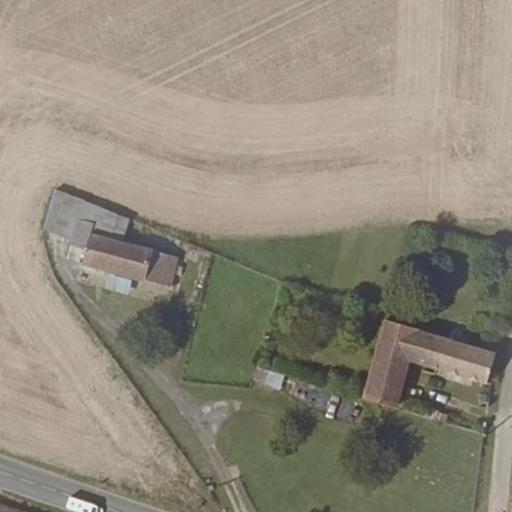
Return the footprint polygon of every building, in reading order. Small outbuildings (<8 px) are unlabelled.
[(59,207),(56,215),(77,220),(79,213),(59,207)] [(56,215),(51,234),(71,240),(70,253),(134,273),(144,241),(115,233),(98,228),(77,220),(56,215)] [(100,222),(98,228),(115,233),(116,226),(100,222)] [(152,279),(162,246),(144,241),(134,273),(152,279)] [(395,265),(384,300),(382,310),(442,328),(447,315),(415,305),(424,273),(395,265)] [(382,310),(361,389),(390,397),(402,351),(487,377),(491,342),(467,334),(471,321),(447,315),(442,328),(382,310)] [(283,389),(286,375),(267,371),(263,385),(283,389)]
